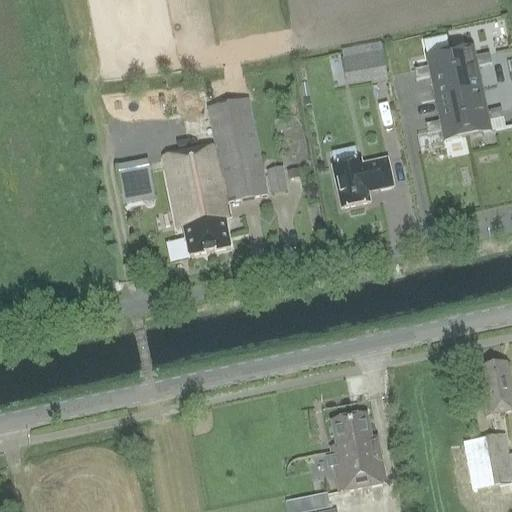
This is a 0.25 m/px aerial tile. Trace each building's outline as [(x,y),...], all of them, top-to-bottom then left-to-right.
[(473,49),(450,54),(459,96),(482,91),(477,68),(492,65),(490,56),(475,59),(473,49)] [(357,58),(362,82),(386,77),(381,53),(357,58)] [(428,68),(414,72),(416,81),(430,78),(435,101),(459,96),(450,54),(426,59),(428,68)] [(482,91),(459,96),(467,137),(491,133),(489,123),(503,120),(501,110),(487,113),(482,91)] [(440,123),(426,126),(428,136),(442,133),(444,142),(467,137),(459,96),(435,101),(440,123)] [(227,205),(267,197),(248,102),(207,110),(215,149),(163,159),(178,231),(184,230),(189,258),(230,250),(224,221),(230,220),(227,205)] [(150,160),(119,166),(127,205),(158,198),(150,160)] [(373,193),(394,189),(387,161),(362,166),(361,162),(332,169),(341,211),(370,205),(368,193),(373,192),(373,193)] [(283,169),(266,172),(271,196),(288,193),(283,169)] [(299,170),(287,173),(289,181),(301,179),(299,170)] [(486,419),(511,413),(511,388),(511,387),(509,387),(504,365),(481,369),(486,391),(481,392),(486,419)] [(340,495),(387,486),(377,439),(372,440),(367,417),(331,424),(336,447),(330,448),(340,495)] [(472,493),(487,490),(511,486),(511,457),(508,458),(505,437),(463,444),(472,493)]
